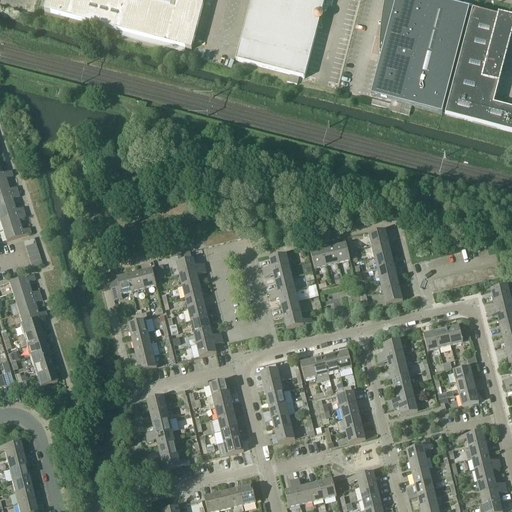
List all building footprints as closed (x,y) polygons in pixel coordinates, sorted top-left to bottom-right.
[(47,0),(44,11),(144,37),(192,50),(204,0),(47,0)] [(324,6),(325,0),(251,0),(236,61),(305,79),(317,29),(323,31),(321,21),(323,19),(323,17),(323,15),(329,7),(324,6)] [(379,54),(381,55),(371,96),(401,104),(412,107),(442,115),(469,9),(434,0),(384,0),(383,9),(382,20),(380,31),(379,42),(379,54)] [(472,10),(445,115),(511,132),(511,109),(494,104),(511,33),(511,20),(500,17),(499,17),(497,16),(497,15),(478,9),(477,11),(472,10)] [(299,78),(295,77),(289,76),(287,83),(297,85),(299,78)] [(372,101),(371,105),(389,110),(390,105),(372,101)] [(401,104),(399,113),(399,114),(409,117),(412,107),(401,104)] [(1,175),(0,175),(0,187),(7,185),(4,177),(6,176),(7,179),(12,177),(11,172),(8,173),(1,175)] [(7,185),(0,187),(0,198),(17,193),(16,188),(11,190),(12,192),(9,193),(7,185)] [(17,193),(0,198),(0,209),(13,206),(11,198),(13,197),(14,199),(19,198),(17,193)] [(13,206),(0,209),(0,221),(24,214),(22,209),(17,210),(18,213),(16,214),(13,206)] [(24,214),(0,221),(0,224),(2,232),(20,226),(17,218),(19,218),(20,220),(25,219),(24,214)] [(20,226),(2,232),(6,243),(22,238),(30,235),(29,229),(24,231),(25,233),(22,234),(20,226)] [(244,227),(238,228),(241,240),(247,239),(244,227)] [(235,242),(241,240),(238,228),(232,230),(235,242)] [(232,230),(227,231),(230,243),(235,242),(232,230)] [(224,245),(230,243),(227,231),(221,233),(224,245)] [(369,235),(371,247),(388,243),(386,231),(369,235)] [(218,246),(224,245),(221,233),(215,234),(218,246)] [(218,246),(215,234),(209,236),(212,247),(218,246)] [(206,249),(212,247),(209,236),(203,237),(206,249)] [(25,248),(36,245),(34,239),(24,243),(25,248)] [(374,259),(391,255),(388,243),(371,247),(374,259)] [(25,248),(27,253),(38,250),(36,245),(25,248)] [(346,245),(334,248),(338,265),(350,262),(346,245)] [(326,268),(338,265),(334,248),(322,251),(326,268)] [(29,259),(39,255),(38,250),(27,253),(29,259)] [(326,268),(322,251),(310,254),(315,271),(326,268)] [(179,276),(205,269),(204,265),(195,267),(194,260),(191,260),(189,253),(179,255),(181,263),(176,264),(179,276)] [(29,259),(31,264),(41,261),(39,255),(29,259)] [(286,255),(269,260),(273,272),(290,268),(286,255)] [(374,259),(377,271),(394,266),(391,255),(374,259)] [(31,264),(32,269),(43,266),(41,261),(31,264)] [(380,282),(397,278),(394,266),(377,271),(380,282)] [(500,266),(494,267),(497,279),(503,277),(500,266)] [(497,279),(494,267),(489,268),(491,280),(497,279)] [(290,268),(273,272),(275,283),(292,279),(290,268)] [(491,280),(489,268),(483,270),(486,282),(491,280)] [(144,286),(145,290),(157,287),(152,270),(144,273),(140,273),(144,286)] [(483,270),(477,271),(480,283),(486,282),(483,270)] [(477,271),(471,273),(474,285),(480,283),(477,271)] [(196,272),(179,276),(182,288),(199,283),(196,272)] [(140,273),(129,276),(133,293),(144,291),(145,290),(144,286),(140,273)] [(474,285),(471,273),(465,274),(468,286),(474,285)] [(460,276),(462,287),(468,286),(465,274),(460,276)] [(33,276),(9,284),(12,294),(30,289),(28,284),(35,282),(33,276)] [(110,283),(113,298),(133,293),(129,276),(117,279),(117,281),(110,283)] [(454,277),(457,289),(462,287),(460,276),(454,277)] [(448,278),(451,290),(457,289),(454,277),(448,278)] [(380,282),(383,294),(400,290),(397,278),(380,282)] [(442,280),(445,292),(451,290),(448,278),(442,280)] [(269,297),(295,291),(292,279),(275,283),(277,291),(268,293),(269,297)] [(445,292),(442,280),(436,281),(439,293),(445,292)] [(436,281),(430,283),(433,294),(439,293),(436,281)] [(185,299),(202,295),(199,283),(182,288),(185,299)] [(311,297),(318,296),(316,286),(309,288),(311,297)] [(491,291),(494,302),(511,298),(508,286),(491,291)] [(30,289),(12,295),(16,305),(40,297),(38,292),(34,294),(34,296),(32,297),(30,289)] [(383,294),(386,306),(403,302),(400,290),(383,294)] [(279,300),(281,307),(298,303),(295,291),(269,297),(271,302),(279,300)] [(188,311),(205,307),(202,295),(185,299),(188,311)] [(40,297),(16,305),(19,315),(36,310),(34,302),(36,301),(37,304),(41,302),(40,297)] [(511,303),(511,298),(494,302),(497,315),(511,310),(511,303)] [(281,307),(284,319),(301,314),(298,303),(281,307)] [(208,319),(205,307),(188,311),(191,323),(208,319)] [(36,310),(19,315),(22,326),(38,321),(44,319),(47,319),(45,313),(40,315),(41,317),(39,318),(36,310)] [(511,310),(497,315),(499,326),(511,322),(511,310)] [(301,314),(284,319),(287,330),(304,326),(301,314)] [(194,335),(211,331),(208,319),(191,323),(194,335)] [(22,326),(20,326),(24,337),(41,331),(38,321),(22,326)] [(145,321),(144,322),(128,326),(131,338),(148,333),(145,321)] [(502,338),(511,335),(511,322),(499,326),(502,338)] [(177,326),(173,326),(170,327),(172,336),(179,335),(177,326)] [(447,330),(451,347),(470,342),(467,328),(459,330),(459,328),(447,330)] [(447,330),(435,333),(439,350),(451,347),(447,330)] [(41,331),(24,337),(27,347),(44,342),(41,331)] [(211,331),(194,335),(197,346),(214,342),(211,331)] [(148,333),(131,338),(134,349),(151,345),(148,333)] [(427,352),(439,350),(435,333),(423,336),(427,352)] [(511,335),(502,338),(505,349),(511,347),(511,335)] [(30,358),(47,352),(44,342),(27,347),(30,358)] [(214,342),(197,346),(200,359),(217,354),(214,342)] [(401,342),(383,346),(386,358),(404,354),(401,342)] [(151,345),(134,349),(137,361),(144,360),(154,357),(160,356),(157,344),(151,345)] [(34,368),(51,363),(47,352),(30,358),(34,368)] [(336,355),(340,372),(352,369),(348,352),(336,355)] [(330,357),(324,358),(328,375),(340,372),(336,355),(335,356),(335,354),(330,355),(330,357)] [(404,354),(386,358),(389,370),(406,365),(404,354)] [(154,357),(137,361),(140,373),(157,369),(154,357)] [(324,358),(312,361),(317,378),(328,375),(324,358)] [(317,378),(312,361),(301,364),(305,381),(317,378)] [(54,373),(51,363),(34,368),(37,378),(54,373)] [(443,365),(444,368),(445,372),(452,370),(450,364),(443,365)] [(406,365),(389,370),(392,381),(409,377),(406,365)] [(456,384),(473,380),(470,368),(453,372),(456,384)] [(263,386),(280,381),(277,370),(260,374),(263,386)] [(54,373),(37,378),(40,389),(57,383),(54,373)] [(412,389),(409,377),(392,381),(395,393),(412,389)] [(459,396),(476,392),(473,380),(456,384),(459,396)] [(266,398),(283,393),(280,381),(263,386),(266,398)] [(210,386),(213,398),(230,394),(227,382),(210,386)] [(412,389),(395,393),(398,405),(415,401),(412,389)] [(476,392),(459,396),(462,408),(479,404),(476,392)] [(283,393),(266,398),(269,409),(286,405),(283,393)] [(216,410),(233,405),(230,394),(213,398),(216,410)] [(340,410),(357,406),(354,394),(337,398),(340,410)] [(150,413),(167,409),(164,397),(147,401),(150,413)] [(395,406),(389,407),(390,412),(399,410),(401,417),(418,412),(415,401),(398,405),(395,406)] [(216,410),(219,421),(236,417),(233,405),(216,410)] [(272,421),(289,417),(286,405),(269,409),(272,421)] [(360,417),(357,406),(340,410),(343,422),(360,417)] [(150,413),(153,425),(170,421),(167,409),(150,413)] [(219,421),(221,433),(238,429),(236,417),(219,421)] [(292,429),(289,417),(272,421),(275,433),(292,429)] [(360,417),(343,422),(346,433),(363,429),(360,417)] [(170,421),(153,425),(156,437),(173,433),(170,421)] [(221,433),(224,445),(241,441),(238,429),(221,433)] [(292,429),(275,433),(278,445),(295,441),(292,429)] [(363,429),(346,433),(349,445),(366,441),(363,429)] [(483,432),(466,437),(469,448),(486,444),(483,432)] [(173,433),(156,437),(159,449),(176,444),(173,433)] [(406,451),(409,463),(426,459),(425,452),(433,449),(432,445),(430,445),(429,440),(420,442),(422,447),(406,451)] [(227,457),(244,453),(241,441),(224,445),(227,457)] [(20,443),(3,447),(6,459),(23,455),(20,443)] [(159,449),(161,460),(179,456),(176,444),(159,449)] [(472,460),(489,456),(486,444),(469,448),(472,460)] [(6,459),(9,471),(26,467),(23,455),(6,459)] [(179,456),(161,460),(164,472),(181,468),(184,467),(190,466),(189,461),(183,463),(183,461),(180,462),(179,456)] [(489,456),(472,460),(474,471),(491,467),(489,456)] [(412,475),(429,470),(426,459),(409,463),(412,475)] [(12,483),(29,479),(26,467),(9,471),(12,483)] [(491,467),(474,471),(477,484),(494,479),(491,467)] [(429,470),(412,475),(415,486),(432,482),(432,481),(437,480),(435,470),(429,472),(429,470)] [(374,473),(357,478),(359,489),(377,485),(374,473)] [(12,483),(15,495),(32,491),(29,479),(12,483)] [(494,479),(477,484),(480,495),(497,491),(494,479)] [(321,484),(325,501),(337,498),(333,481),(321,484)] [(418,498),(435,494),(432,482),(415,486),(418,498)] [(309,487),(313,504),(325,501),(321,484),(309,487)] [(377,485),(359,489),(362,501),(379,497),(377,485)] [(252,487),(240,490),(244,507),(256,504),(252,487)] [(309,487),(297,490),(301,507),(313,504),(309,487)] [(232,509),(244,507),(240,490),(228,493),(232,509)] [(297,490),(285,493),(289,509),(301,507),(297,490)] [(15,495),(18,507),(35,502),(32,491),(15,495)] [(497,491),(480,495),(483,507),(500,503),(497,491)] [(228,493),(216,496),(220,511),(221,511),(232,509),(228,493)] [(421,510),(438,506),(435,494),(418,498),(421,510)] [(207,511),(220,511),(216,496),(204,499),(207,511)] [(379,497),(362,501),(364,511),(367,511),(382,508),(379,497)] [(36,511),(35,502),(18,507),(19,511),(36,511)] [(483,507),(479,508),(480,511),(502,511),(500,503),(483,507)]
